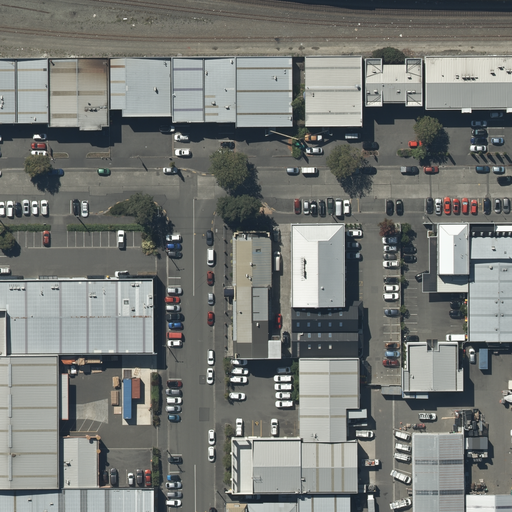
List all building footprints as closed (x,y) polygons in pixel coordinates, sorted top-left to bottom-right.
[(360,61),(305,61),(305,132),(360,132),(360,61)] [(511,61),(424,62),(424,113),(511,112),(511,61)] [(45,64),(0,63),(0,128),(45,128),(45,64)] [(106,63),(46,64),(46,132),(107,132),(106,63)] [(169,63),(109,64),(109,122),(169,121),(169,63)] [(233,63),(170,63),(170,129),(233,128),(233,63)] [(293,63),(233,63),(234,132),(293,131),(293,63)] [(419,64),(365,64),(366,110),(419,109),(419,64)] [(471,340),(511,339),(511,220),(470,221),(470,290),(471,340)] [(425,271),(425,291),(470,290),(470,221),(432,221),(433,271),(425,271)] [(277,231),(233,232),(234,341),(278,340),(277,231)] [(344,231),(292,231),(292,310),(344,310),(344,231)] [(55,362),(3,362),(2,359),(151,359),(151,285),(0,285),(0,491),(56,491),(55,362)] [(357,311),(292,311),(292,336),(357,336),(357,311)] [(357,336),(292,337),(292,361),(357,360),(357,336)] [(459,342),(412,342),(413,387),(459,387),(459,342)] [(359,412),(359,362),(299,362),(299,441),(347,441),(347,413),(359,412)] [(459,511),(459,417),(411,418),(411,511),(459,511)] [(95,442),(56,442),(56,493),(95,493),(95,442)] [(371,443),(251,444),(251,495),(371,494),(371,443)] [(511,511),(511,477),(461,478),(461,511),(511,511)] [(151,511),(152,493),(0,493),(0,511),(151,511)] [(351,511),(351,496),(298,497),(298,511),(351,511)] [(245,511),(245,503),(224,503),(224,511),(245,511)]
